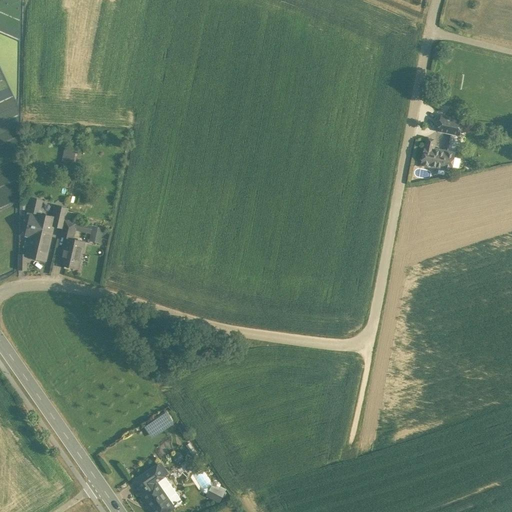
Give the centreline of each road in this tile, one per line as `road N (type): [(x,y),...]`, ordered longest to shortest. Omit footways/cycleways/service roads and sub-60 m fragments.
road 1 (unclassified): [(0,294),(72,287),(288,340),(371,347)]
road 2 (unclassified): [(428,30),(371,347)]
road 3 (tertiary): [(0,340),(99,485)]
